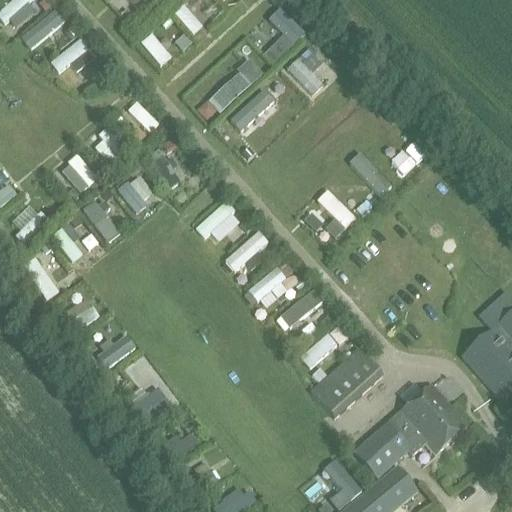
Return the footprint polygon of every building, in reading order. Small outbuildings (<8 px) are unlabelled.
[(0,15),(10,28),(43,3),(40,0),(15,0),(0,12),(0,15)] [(182,0),(181,0),(171,9),(195,37),(206,27),(182,0)] [(46,2),(39,7),(45,14),(52,8),(46,2)] [(41,44),(63,23),(52,10),(29,31),(41,44)] [(134,20),(126,11),(119,17),(128,26),(134,20)] [(0,18),(0,34),(8,28),(0,18)] [(159,26),(164,31),(170,25),(166,20),(159,26)] [(73,65),(90,46),(80,37),(56,63),(75,81),(82,73),(73,65)] [(161,70),(178,63),(170,43),(153,49),(161,70)] [(137,103),(127,111),(154,138),(163,129),(137,103)] [(215,114),(206,104),(196,113),(205,123),(215,114)] [(100,137),(112,145),(119,135),(108,127),(100,137)] [(146,139),(135,127),(124,138),(135,149),(146,139)] [(103,141),(97,150),(112,161),(118,152),(103,141)] [(69,161),(93,189),(102,181),(79,153),(69,161)] [(173,192),(184,187),(172,160),(175,158),(173,153),(157,161),(173,192)] [(126,173),(131,179),(143,169),(138,163),(126,173)] [(135,184),(123,190),(139,219),(150,213),(135,184)] [(0,192),(0,209),(16,202),(9,188),(0,192)] [(113,198),(106,190),(101,195),(107,203),(113,198)] [(74,203),(79,198),(73,192),(68,196),(74,203)] [(25,220),(47,200),(41,193),(19,214),(25,220)] [(91,211),(110,250),(124,244),(105,205),(91,211)] [(233,205),(199,225),(209,241),(221,234),(221,235),(243,222),(233,205)] [(83,225),(77,217),(69,222),(74,230),(83,225)] [(26,218),(9,229),(18,243),(35,232),(26,218)] [(240,228),(245,234),(250,229),(245,223),(240,228)] [(272,252),(267,257),(272,263),(277,258),(272,252)] [(41,259),(30,264),(50,304),(61,298),(41,259)] [(266,308),(294,289),(283,272),(255,292),(266,308)] [(293,287),(298,293),(305,288),(300,282),(293,287)] [(293,335),(332,312),(320,293),(281,316),(293,335)] [(461,360),(498,401),(511,388),(511,302),(505,295),(478,320),(490,333),(461,360)] [(52,320),(59,315),(53,307),(47,312),(52,320)] [(73,320),(78,335),(104,327),(100,311),(73,320)] [(307,335),(318,344),(325,335),(315,326),(307,335)] [(79,341),(73,346),(78,353),(84,349),(79,341)] [(128,342),(102,361),(112,374),(138,355),(128,342)] [(310,395),(333,422),(382,379),(358,352),(310,395)] [(99,371),(94,365),(89,369),(94,375),(99,371)] [(365,470),(377,482),(407,455),(411,459),(424,447),(434,458),(467,428),(430,387),(419,398),(412,390),(403,399),(409,406),(354,456),(365,470)] [(126,416),(140,435),(171,412),(157,393),(126,416)] [(146,442),(152,451),(159,446),(153,437),(146,442)] [(175,482),(186,474),(181,468),(170,476),(175,482)] [(345,511),(395,511),(417,494),(397,470),(345,511)] [(255,511),(262,507),(254,496),(234,511),(255,511)]
